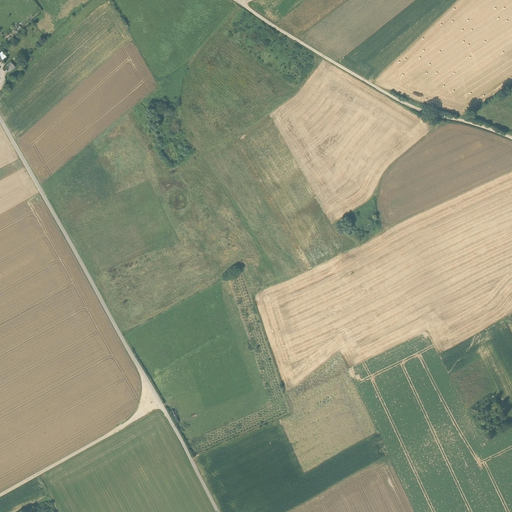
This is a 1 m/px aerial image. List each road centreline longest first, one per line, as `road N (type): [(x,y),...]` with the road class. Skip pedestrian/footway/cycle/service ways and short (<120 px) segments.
road 1 (unclassified): [(218,511),(0,118)]
road 2 (track): [(509,137),(397,98),(244,1)]
road 3 (track): [(161,405),(0,493)]
